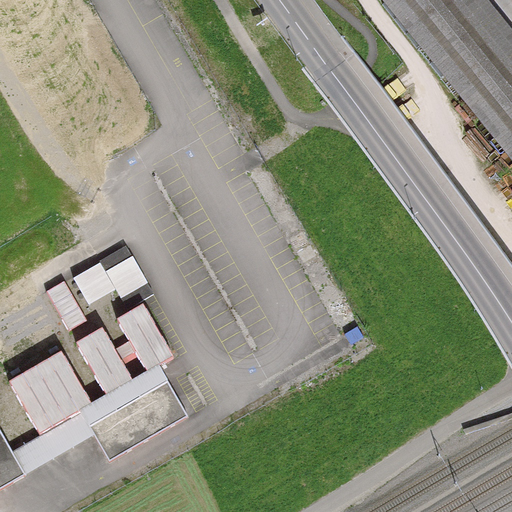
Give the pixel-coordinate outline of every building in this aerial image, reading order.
[(511,64),(460,0),(382,0),(511,160),(511,64)] [(63,186),(90,240),(119,226),(108,206),(107,206),(90,173),(63,186)] [(104,385),(177,354),(149,290),(155,288),(140,254),(108,267),(106,263),(80,274),(92,301),(124,288),(132,307),(122,312),(141,356),(128,361),(111,322),(82,334),(104,385)] [(70,328),(89,320),(73,281),(54,289),(70,328)] [(12,313),(27,339),(59,320),(44,294),(12,313)] [(0,416),(0,487),(102,438),(111,456),(194,417),(166,360),(93,395),(69,345),(13,372),(44,436),(16,449),(0,416)]
